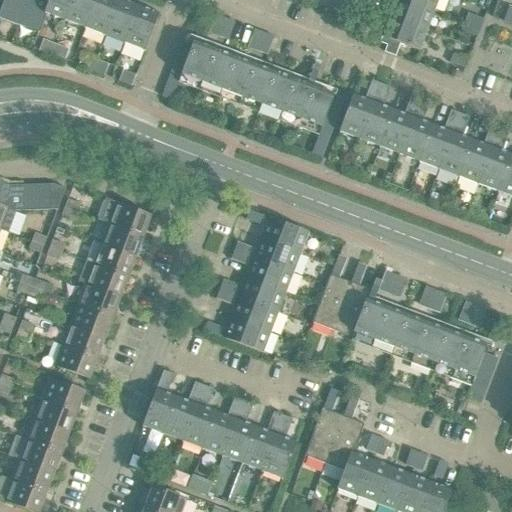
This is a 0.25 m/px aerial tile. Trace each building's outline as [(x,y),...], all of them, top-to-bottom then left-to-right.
[(0,18),(18,25),(27,0),(3,0),(0,9),(0,18)] [(45,14),(50,0),(27,0),(18,25),(39,33),(46,14),(45,14)] [(65,21),(72,0),(50,0),(45,14),(46,14),(65,21)] [(84,29),(95,0),(72,0),(65,21),(84,29)] [(104,36),(117,0),(95,0),(84,29),(104,36)] [(124,44),(138,7),(119,0),(117,0),(104,36),(124,44)] [(426,31),(434,12),(402,0),(395,0),(389,17),(426,31)] [(402,0),(434,12),(438,0),(402,0)] [(145,52),(158,15),(138,7),(124,44),(145,52)] [(511,25),(511,23),(511,8),(508,7),(502,22),(511,25)] [(480,29),(483,20),(468,14),(465,23),(480,29)] [(418,52),(426,31),(389,17),(382,38),(418,52)] [(229,38),(234,23),(225,20),(220,35),(229,38)] [(477,37),(480,29),(465,23),(462,32),(477,37)] [(268,53),(274,38),(265,35),(259,50),(268,53)] [(51,56),(55,46),(42,41),(38,51),(51,56)] [(343,99),(193,43),(190,51),(181,48),(162,98),(171,101),(179,80),(319,132),(311,154),(321,158),(343,99)] [(64,61),(68,51),(55,46),(51,56),(64,61)] [(465,69),(468,60),(453,54),(450,63),(465,69)] [(91,71),(95,61),(82,56),(78,66),(91,71)] [(104,76),(108,66),(95,61),(91,71),(104,76)] [(131,87),(135,76),(122,71),(118,81),(131,87)] [(359,140),(381,85),(371,81),(364,100),(353,96),(339,132),(359,140)] [(379,148),(393,111),(383,107),(390,88),(381,85),(359,140),(379,148)] [(399,155),(420,99),(411,96),(404,115),(393,111),(379,148),(399,155)] [(419,163),(433,126),(422,122),(429,103),(420,99),(399,155),(419,163)] [(438,170),(459,114),(450,111),(443,130),(433,126),(419,163),(438,170)] [(458,178),(472,141),(462,137),(469,118),(459,114),(438,170),(458,178)] [(478,185),(499,129),(490,126),(483,145),(472,141),(458,178),(478,185)] [(498,193),(511,156),(501,152),(508,133),(499,129),(478,185),(498,193)] [(511,198),(511,155),(511,156),(498,193),(511,198)] [(46,211),(45,185),(33,186),(34,211),(46,211)] [(57,210),(65,189),(53,185),(45,185),(46,211),(57,210)] [(22,212),(21,186),(9,186),(2,207),(7,209),(15,212),(22,212)] [(34,211),(33,186),(21,186),(22,212),(34,211)] [(76,213),(79,205),(67,200),(64,208),(76,213)] [(142,238),(150,217),(116,204),(108,225),(142,238)] [(73,221),(76,213),(64,208),(61,216),(73,221)] [(260,226),(264,217),(249,211),(246,220),(260,226)] [(300,254),(308,233),(270,219),(262,240),(300,254)] [(134,258),(142,238),(108,225),(101,245),(134,258)] [(43,246),(46,238),(34,234),(31,242),(43,246)] [(61,253),(64,245),(52,240),(49,249),(61,253)] [(292,274),(300,254),(262,240),(255,260),(292,274)] [(40,254),(43,246),(31,242),(28,250),(40,254)] [(126,278),(134,258),(101,245),(93,242),(85,263),(93,265),(126,278)] [(249,257),(252,249),(237,243),(234,252),(249,257)] [(58,261),(61,253),(49,249),(46,257),(58,261)] [(245,266),(249,257),(234,252),(230,261),(245,266)] [(340,271),(346,259),(337,256),(332,268),(335,269),(340,271)] [(292,274),(255,260),(248,280),(285,294),(292,274)] [(361,278),(365,266),(358,264),(354,275),(361,278)] [(119,298),(126,278),(93,265),(85,286),(119,298)] [(387,291),(393,276),(384,272),(385,272),(384,271),(378,287),(387,291)] [(31,288),(34,280),(22,276),(19,283),(31,288)] [(486,346),(367,301),(371,292),(329,276),(311,323),(472,383),(466,399),(480,404),(497,359),(483,353),(486,346)] [(42,292),(45,284),(34,280),(31,288),(42,292)] [(277,313),(285,294),(248,280),(240,299),(277,313)] [(234,297),(237,288),(222,282),(219,291),(234,297)] [(27,296),(31,288),(19,283),(16,292),(27,296)] [(111,318),(119,298),(85,286),(78,306),(111,318)] [(39,301),(42,292),(31,288),(27,296),(39,301)] [(230,306),(234,297),(219,291),(215,300),(230,306)] [(440,310),(446,296),(437,292),(431,307),(440,310)] [(270,333),(277,313),(240,299),(233,319),(270,333)] [(103,339),(111,318),(78,306),(70,326),(103,339)] [(480,325),(485,311),(476,307),(471,322),(480,325)] [(13,327),(16,319),(4,315),(1,323),(13,327)] [(262,354),(270,333),(233,319),(225,340),(262,354)] [(30,334),(33,326),(21,321),(18,329),(30,334)] [(0,331),(10,335),(13,327),(1,323),(0,324),(0,331)] [(218,337),(222,329),(207,323),(203,332),(218,337)] [(96,359),(103,339),(70,326),(62,346),(96,359)] [(27,342),(30,334),(18,329),(15,337),(27,342)] [(88,380),(96,359),(62,346),(54,367),(88,380)] [(163,435),(177,398),(166,394),(173,375),(163,371),(142,427),(163,435)] [(0,384),(10,388),(13,380),(1,376),(0,377),(0,384)] [(75,413),(83,392),(50,379),(42,400),(75,413)] [(182,442),(203,386),(194,383),(187,402),(177,398),(163,435),(182,442)] [(0,393),(7,396),(10,388),(0,384),(0,393)] [(202,450),(216,413),(206,409),(213,390),(203,386),(182,442),(202,450)] [(334,404),(338,393),(331,390),(326,401),(334,404)] [(353,412),(358,400),(350,397),(346,409),(353,412)] [(222,457),(243,401),(234,398),(226,417),(216,413),(202,450),(222,457)] [(68,433),(75,413),(42,400),(34,421),(68,433)] [(242,465),(255,428),(245,424),(252,405),(243,401),(222,457),(242,465)] [(325,464),(342,418),(321,410),(304,456),(325,464)] [(261,472),(282,416),(273,413),(266,432),(255,428),(242,465),(261,472)] [(282,480),(296,443),(284,439),(292,420),(282,416),(261,472),(282,480)] [(352,454),(360,432),(363,426),(342,418),(325,464),(343,471),(344,471),(351,453),(352,454)] [(60,454),(68,433),(34,421),(27,441),(60,454)] [(374,454),(379,439),(371,436),(365,451),(374,454)] [(52,474),(60,454),(27,441),(26,441),(19,438),(11,458),(52,474)] [(383,457),(388,442),(379,439),(374,454),(383,457)] [(413,469),(419,454),(410,451),(404,466),(413,469)] [(357,498),(371,461),(352,454),(351,453),(344,471),(343,471),(336,490),(357,498)] [(422,472),(428,457),(419,454),(413,469),(422,472)] [(45,494),(52,474),(11,458),(11,459),(19,461),(11,481),(45,494)] [(377,505),(391,468),(371,461),(357,498),(377,505)] [(442,480),(448,465),(438,461),(433,476),(442,480)] [(395,511),(396,511),(411,475),(391,468),(377,505),(395,511)] [(419,511),(430,483),(411,475),(396,511),(419,511)] [(37,511),(45,494),(11,481),(0,477),(0,504),(4,505),(5,503),(29,511),(37,511)] [(443,511),(451,491),(430,483),(419,511),(443,511)] [(155,511),(181,511),(186,500),(152,487),(144,508),(155,511)]
